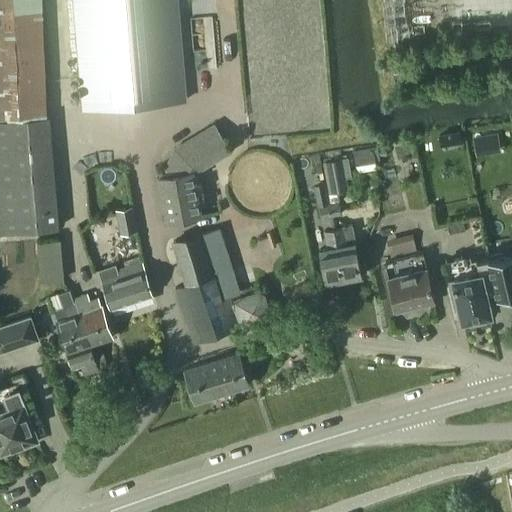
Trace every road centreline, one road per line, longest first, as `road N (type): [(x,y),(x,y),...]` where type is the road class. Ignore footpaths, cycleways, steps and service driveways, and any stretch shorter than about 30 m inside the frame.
road 1 (tertiary): [(119,511),(346,438)]
road 2 (tertiary): [(346,438),(511,394)]
road 3 (residential): [(346,438),(511,436)]
road 4 (unknown): [(68,506),(26,378)]
